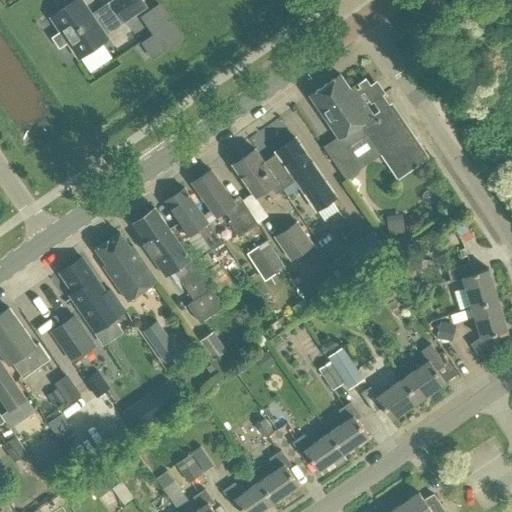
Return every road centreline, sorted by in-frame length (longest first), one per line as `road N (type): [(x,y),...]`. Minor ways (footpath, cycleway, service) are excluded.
road 1 (tertiary): [(50,237),(361,20)]
road 2 (residential): [(511,237),(361,20)]
road 3 (residential): [(317,511),(511,377)]
